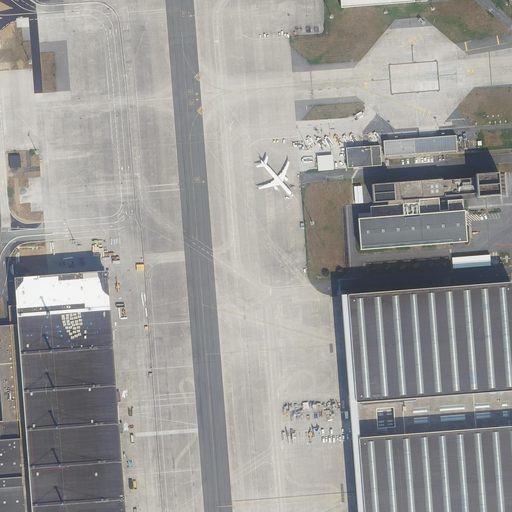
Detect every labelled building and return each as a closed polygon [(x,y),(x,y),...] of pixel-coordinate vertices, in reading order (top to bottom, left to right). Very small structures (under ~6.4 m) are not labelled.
[(383,141),(385,157),(457,151),(456,135),(383,141)] [(346,148),(347,168),(373,166),(381,165),(380,145),(371,146),(346,148)] [(332,155),(317,156),(318,171),(334,170),(332,155)] [(395,180),(369,181),(369,200),(385,198),(385,204),(370,205),(370,216),(356,217),(358,248),(465,240),(463,211),(462,199),(447,200),(447,208),(439,209),(439,197),(443,197),(443,194),(474,191),(474,193),(497,191),(494,168),(472,171),(473,176),(395,180)] [(125,511),(107,271),(14,278),(31,511),(125,511)] [(511,511),(511,284),(511,283),(510,282),(349,294),(348,295),(347,296),(346,297),(354,403),(355,403),(356,404),(357,404),(359,435),(358,436),(356,438),(361,511),(511,511)] [(0,400),(1,401),(3,421),(18,420),(11,325),(0,325),(0,400)] [(0,431),(1,440),(19,439),(20,439),(19,420),(18,420),(3,421),(0,421),(0,431)] [(0,440),(0,511),(24,511),(22,486),(0,487),(0,478),(21,477),(19,439),(1,440),(0,440)]
